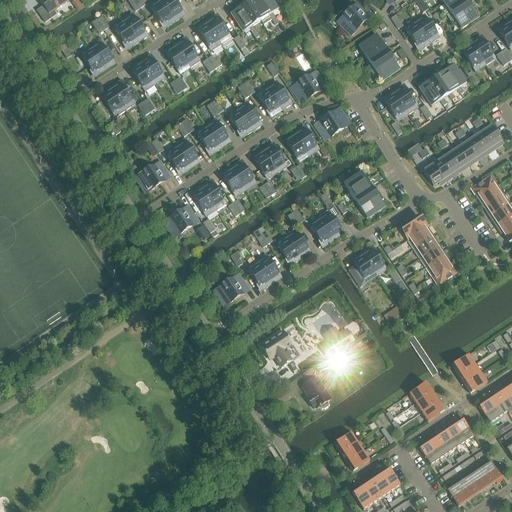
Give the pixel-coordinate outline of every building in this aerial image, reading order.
[(53,11),(69,0),(68,0),(40,0),(39,1),(43,7),(37,12),(45,24),(56,16),(53,11)] [(140,10),(133,0),(131,0),(128,2),(135,13),(140,10)] [(145,7),(142,1),(144,0),(143,0),(133,0),(140,10),(145,7)] [(159,0),(149,7),(161,24),(163,27),(173,21),(161,3),(159,0)] [(165,0),(161,3),(173,21),(183,14),(176,5),(180,3),(178,0),(165,0)] [(269,17),(258,0),(253,0),(250,2),(248,0),(247,0),(246,1),(261,22),(269,17)] [(278,11),(272,2),(275,0),(258,0),(269,17),(276,27),(279,25),(272,15),(278,11)] [(428,11),(420,0),(416,3),(423,14),(428,11)] [(457,7),(467,0),(448,0),(443,4),(448,12),(457,7)] [(478,18),(468,2),(471,0),(470,0),(467,0),(457,7),(469,24),(478,18)] [(261,22),(246,1),(244,2),(246,5),(242,8),(240,5),(238,6),(252,28),(261,22)] [(365,19),(370,15),(358,3),(345,15),(347,17),(339,25),(351,37),(367,21),(365,19)] [(252,28),(238,6),(236,7),(238,10),(231,15),(243,34),(249,30),(256,40),(259,38),(252,28)] [(469,24),(457,7),(448,12),(450,15),(448,16),(449,18),(448,18),(453,26),(456,25),(460,30),(469,24)] [(403,27),(396,16),(391,20),(398,31),(403,27)] [(148,38),(134,18),(130,20),(128,17),(122,21),(136,42),(140,38),(142,41),(148,38)] [(109,29),(102,18),(97,22),(104,32),(109,29)] [(231,39),(217,19),(208,26),(221,46),(231,39)] [(439,39),(425,19),(416,25),(428,43),(432,40),(434,43),(439,39)] [(136,42),(122,21),(116,25),(118,28),(114,31),(126,48),(136,42)] [(104,32),(97,22),(92,25),(99,36),(104,32)] [(428,43),(416,25),(406,32),(418,49),(422,46),(424,49),(430,46),(428,43)] [(221,46),(208,26),(203,29),(201,26),(196,29),(197,32),(211,53),(221,46)] [(509,50),(511,48),(511,32),(508,26),(503,29),(501,26),(496,30),(509,50)] [(364,57),(385,42),(383,41),(380,43),(376,36),(358,48),(364,57)] [(246,48),(238,37),(233,41),(241,51),(246,48)] [(493,57),(482,40),(477,43),(475,40),(470,44),(472,47),(483,64),(493,57)] [(113,63),(100,42),(90,49),(103,69),(113,63)] [(198,60),(186,42),(176,49),(188,66),(190,69),(197,65),(194,63),(198,60)] [(369,65),(378,59),(390,51),(389,49),(386,51),(383,46),(386,44),(385,42),(364,57),(369,65)] [(72,57),(65,46),(60,49),(67,60),(72,57)] [(483,64),(472,47),(462,53),(473,71),(483,64)] [(103,69),(90,49),(80,55),(93,76),(103,69)] [(188,66),(176,49),(166,55),(178,73),(188,66)] [(401,50),(396,53),(402,62),(407,58),(401,50)] [(511,61),(511,58),(506,50),(501,53),(508,64),(511,61)] [(395,65),(398,63),(393,55),(390,57),(389,55),(392,53),(390,51),(378,59),(390,77),(399,71),(395,65)] [(508,64),(501,53),(496,57),(503,67),(508,64)] [(222,66),(218,61),(216,62),(212,57),(207,60),(214,71),(222,66)] [(390,77),(378,59),(369,65),(370,67),(369,68),(370,70),(369,71),(374,79),(377,77),(381,82),(390,77)] [(165,80),(151,60),(146,63),(144,60),(139,63),(141,66),(155,87),(165,80)] [(214,71),(207,60),(202,64),(209,75),(214,71)] [(279,76),(271,65),(266,68),(274,79),(279,76)] [(155,87),(141,66),(136,69),(135,66),(129,70),(145,93),(155,87)] [(466,85),(454,66),(445,72),(460,96),(464,94),(460,89),(466,85)] [(460,96),(445,72),(438,76),(436,73),(434,75),(452,101),(455,99),(452,94),(457,91),(460,96)] [(319,90),(324,87),(315,73),(300,83),(301,85),(292,91),(301,105),(320,93),(319,90)] [(479,84),(472,73),(467,76),(474,87),(479,84)] [(452,101),(434,75),(433,76),(434,79),(430,82),(428,79),(426,80),(444,107),(447,105),(443,100),(449,97),(452,102),(452,101)] [(187,89),(180,79),(175,82),(182,93),(187,89)] [(444,107),(426,80),(424,82),(426,84),(419,89),(431,108),(440,102),(443,107),(444,107)] [(182,93),(175,82),(170,85),(177,96),(182,93)] [(291,106),(276,82),(266,89),(280,109),(284,106),(286,109),(291,106)] [(255,94),(247,83),(242,86),(250,97),(255,94)] [(135,106),(121,85),(111,92),(125,112),(135,106)] [(250,97),(242,86),(237,90),(245,101),(250,97)] [(280,109),(266,89),(256,96),(270,116),(280,109)] [(415,105),(404,89),(394,96),(407,115),(413,111),(411,108),(415,105)] [(125,112),(111,92),(102,98),(115,119),(125,112)] [(407,115),(394,96),(384,102),(396,120),(405,113),(407,115)] [(155,111),(148,100),(143,103),(150,114),(155,111)] [(224,112),(216,101),(211,105),(219,115),(224,112)] [(150,114),(143,103),(137,107),(145,118),(150,114)] [(262,126),(247,103),(237,110),(250,130),(255,127),(257,130),(262,126)] [(219,115),(211,105),(206,108),(214,119),(219,115)] [(432,118),(424,107),(419,110),(427,121),(432,118)] [(250,130),(237,110),(227,116),(240,137),(245,133),(247,136),(252,133),(250,130)] [(338,131),(348,124),(339,110),(320,123),(321,125),(316,128),(325,142),(339,133),(338,131)] [(193,132),(186,121),(181,125),(189,135),(193,132)] [(417,122),(413,125),(417,131),(421,128),(417,122)] [(121,134),(113,123),(108,126),(116,137),(121,134)] [(403,134),(396,123),(391,127),(398,137),(403,134)] [(229,141),(217,124),(207,130),(219,147),(229,141)] [(189,135),(181,125),(176,128),(184,139),(189,135)] [(503,145),(492,127),(483,133),(495,151),(493,147),(499,144),(501,147),(503,145)] [(219,147),(207,130),(197,137),(209,154),(214,151),(216,154),(221,150),(219,147)] [(317,148),(305,131),(296,137),(307,155),(317,148)] [(495,151),(483,133),(474,139),(486,157),(487,156),(485,153),(490,149),(493,152),(495,151)] [(307,155),(296,137),(286,144),(297,161),(307,155)] [(486,157),(474,139),(466,144),(478,162),(476,159),(482,155),(484,158),(486,157)] [(164,152),(156,141),(151,144),(159,155),(164,152)] [(199,161),(187,143),(177,150),(189,167),(199,161)] [(159,155),(151,144),(146,148),(153,159),(159,155)] [(478,162),(466,144),(457,150),(469,168),(470,167),(468,164),(473,161),(475,164),(478,162)] [(418,146),(407,153),(411,159),(422,152),(418,146)] [(285,165),(274,148),(264,154),(275,172),(285,165)] [(332,160),(325,149),(320,152),(324,158),(322,159),(325,165),(332,160)] [(189,167),(177,150),(167,157),(179,174),(189,167)] [(469,168),(457,150),(449,156),(461,173),(459,170),(465,166),(467,169),(469,168)] [(275,172),(264,154),(254,161),(265,178),(275,172)] [(461,173),(449,156),(440,161),(452,179),(453,179),(451,176),(456,172),(459,175),(461,173)] [(452,179),(440,161),(432,167),(442,181),(448,177),(450,181),(452,179)] [(164,180),(169,177),(159,163),(145,173),(146,175),(137,181),(146,195),(165,183),(164,180)] [(254,182),(242,165),(232,172),(244,189),(254,182)] [(308,177),(300,166),(295,169),(303,180),(308,177)] [(442,181),(432,167),(423,173),(433,188),(442,181)] [(303,180),(295,169),(290,172),(298,183),(303,180)] [(244,189),(232,172),(227,175),(227,174),(222,177),(234,196),(244,189)] [(349,194),(370,180),(369,178),(366,180),(361,173),(343,185),(349,194)] [(479,200),(496,188),(490,179),(484,183),(483,181),(470,190),(475,197),(476,196),(479,200)] [(355,202),(364,196),(376,188),(374,186),(371,188),(368,184),(371,182),(370,180),(349,194),(355,202)] [(276,194),(269,183),(264,186),(271,197),(276,194)] [(224,202),(212,185),(207,188),(205,185),(200,189),(214,209),(224,202)] [(271,197),(264,186),(259,190),(266,201),(271,197)] [(381,202),(383,200),(378,192),(375,194),(374,192),(377,190),(376,188),(364,196),(375,214),(384,208),(381,202)] [(485,209),(502,197),(496,188),(479,200),(485,209)] [(214,209),(200,189),(202,192),(198,195),(196,192),(191,195),(205,215),(214,209)] [(328,213),(318,219),(332,239),(342,233),(334,221),(340,217),(332,205),(328,199),(325,195),(320,198),(327,209),(326,210),(328,213)] [(375,214),(364,196),(355,202),(366,220),(375,214)] [(491,218),(508,206),(502,197),(485,209),(491,218)] [(245,212),(238,201),(233,205),(240,215),(245,212)] [(240,215),(233,205),(228,208),(235,219),(240,215)] [(497,227),(511,216),(511,211),(508,206),(491,218),(497,227)] [(184,233),(198,223),(189,210),(184,213),(183,211),(163,224),(173,238),(183,231),(184,233)] [(304,222),(297,211),(292,214),(299,225),(304,222)] [(299,225),(292,214),(287,218),(294,228),(299,225)] [(503,236),(511,229),(511,216),(497,227),(503,236)] [(318,219),(308,225),(322,246),(332,239),(318,219)] [(215,232),(208,221),(203,225),(210,235),(215,232)] [(409,241),(426,230),(420,221),(403,232),(409,241)] [(203,226),(197,231),(204,242),(211,237),(203,226)] [(509,245),(511,243),(511,229),(503,236),(509,245)] [(415,250),(432,239),(426,230),(409,241),(415,250)] [(308,251),(295,231),(285,237),(301,261),(299,258),(308,251)] [(273,243),(265,232),(260,235),(268,246),(273,243)] [(268,246),(260,235),(255,239),(263,249),(268,246)] [(301,261),(285,237),(285,238),(287,240),(277,247),(288,264),(293,261),(295,264),(301,261)] [(421,259),(438,248),(432,239),(415,250),(421,259)] [(391,252),(388,247),(383,250),(387,255),(391,252)] [(395,257),(402,252),(399,248),(392,253),(387,256),(390,260),(395,257)] [(427,268),(444,257),(438,248),(421,259),(427,268)] [(386,271),(373,251),(363,257),(376,278),(386,271)] [(242,265),(239,260),(241,259),(237,253),(230,258),(237,269),(242,265)] [(268,259),(266,256),(256,263),(258,266),(270,283),(271,286),(272,286),(270,283),(279,276),(268,259)] [(376,278),(363,257),(353,264),(367,284),(376,278)] [(433,277),(450,266),(444,257),(427,268),(433,277)] [(258,266),(256,263),(258,266),(248,272),(260,289),(265,286),(267,289),(271,286),(270,283),(258,266)] [(446,284),(459,276),(454,269),(453,270),(450,266),(433,277),(439,287),(445,283),(446,284)] [(406,290),(393,271),(388,274),(401,293),(406,290)] [(242,293),(247,290),(238,276),(233,280),(223,286),(225,288),(215,294),(224,308),(234,302),(243,295),(242,293)] [(292,347),(283,333),(276,338),(274,337),(267,341),(269,343),(261,348),(268,360),(269,361),(270,361),(269,359),(273,357),(281,369),(292,362),(285,351),(292,347)] [(511,342),(506,335),(503,338),(507,344),(511,342)] [(344,339),(335,344),(339,351),(348,345),(344,339)] [(500,349),(495,342),(492,345),(496,352),(500,349)] [(341,355),(333,360),(337,366),(345,361),(341,355)] [(458,377),(475,366),(468,356),(452,367),(458,377)] [(510,365),(506,358),(502,360),(507,367),(510,365)] [(319,374),(332,366),(329,360),(316,369),(319,374)] [(464,386),(481,375),(475,366),(458,377),(464,386)] [(304,385),(314,379),(311,373),(301,380),(304,385)] [(470,395),(487,384),(481,375),(464,386),(470,395)] [(329,401),(316,381),(303,389),(311,401),(308,403),(313,410),(315,408),(317,410),(320,408),(321,410),(323,411),(327,408),(327,406),(326,403),(329,401)] [(415,405),(431,394),(425,385),(409,396),(415,405)] [(511,410),(511,402),(505,391),(496,397),(507,413),(511,410)] [(421,415),(437,403),(431,394),(415,405),(421,415)] [(507,413),(496,397),(488,403),(499,419),(507,413)] [(427,424),(444,413),(437,403),(421,415),(427,424)] [(499,419),(488,403),(484,405),(483,403),(477,407),(490,425),(499,419)] [(397,417),(393,410),(385,415),(390,422),(397,417)] [(383,427),(378,420),(374,423),(379,430),(383,427)] [(474,438),(468,430),(461,420),(456,423),(457,426),(454,428),(465,444),(474,438)] [(399,429),(395,422),(391,424),(396,431),(399,429)] [(465,444),(454,428),(445,433),(456,450),(465,444)] [(385,438),(389,436),(384,429),(380,432),(385,438)] [(404,436),(399,429),(396,431),(400,438),(404,436)] [(456,450),(445,433),(437,439),(447,455),(456,450)] [(341,455),(358,444),(351,434),(335,445),(341,455)] [(393,443),(389,436),(385,438),(389,445),(393,443)] [(447,455),(437,439),(428,445),(439,461),(447,455)] [(347,464),(364,453),(358,444),(341,455),(347,464)] [(439,461),(428,445),(419,451),(430,467),(439,461)] [(353,473),(370,462),(364,453),(347,464),(353,473)] [(502,482),(495,471),(490,463),(482,469),(493,485),(495,483),(497,485),(502,482)] [(493,485),(482,469),(473,475),(484,491),(493,485)] [(400,487),(389,471),(379,477),(391,494),(400,487)] [(484,491),(473,475),(465,480),(476,496),(484,491)] [(391,494),(379,477),(370,483),(382,499),(391,494)] [(476,496),(465,480),(456,486),(467,502),(476,496)] [(382,499),(370,483),(362,489),(373,505),(382,499)] [(467,502),(456,486),(447,492),(458,508),(467,502)] [(373,505),(362,489),(352,495),(363,511),(373,505)] [(398,504),(405,500),(402,496),(395,501),(398,504)] [(391,509),(398,504),(395,501),(389,505),(391,509)] [(409,506),(406,502),(399,507),(402,511),(409,506)]
